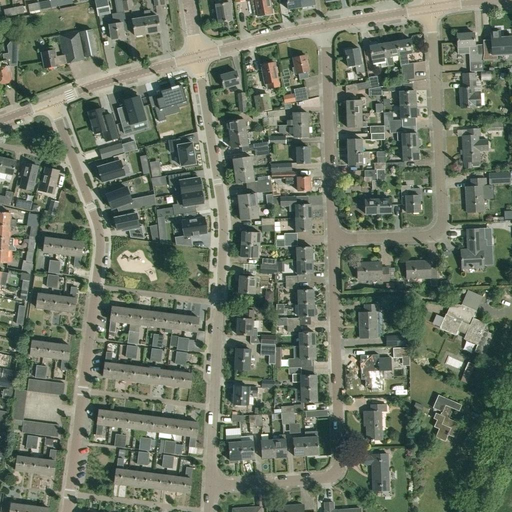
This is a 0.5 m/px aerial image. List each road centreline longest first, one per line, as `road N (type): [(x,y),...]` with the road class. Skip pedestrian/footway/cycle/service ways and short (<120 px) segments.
road 1 (residential): [(211,485),(223,206),(197,56)]
road 2 (residential): [(66,511),(99,254),(91,202),(51,101)]
road 3 (unclassified): [(211,485),(322,479),(336,468),(331,240)]
road 4 (residential): [(331,240),(427,235),(439,225),(432,8)]
road 5 (residential): [(331,240),(325,25)]
road 6 (residential): [(51,101),(197,56)]
road 7 (residential): [(197,56),(325,25)]
